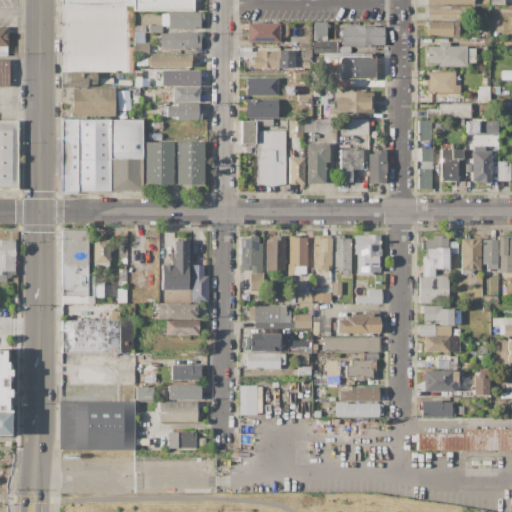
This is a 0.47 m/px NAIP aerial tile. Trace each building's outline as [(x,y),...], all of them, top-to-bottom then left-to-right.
[(193,0),(193,11),(134,11),(134,5),(61,5),(61,0),(193,0)] [(474,6),(473,20),(427,20),(427,6),(474,6)] [(199,12),(199,13),(203,13),(203,22),(199,22),(199,28),(167,29),(167,26),(167,14),(167,12),(199,12)] [(327,40),(313,40),(313,22),(327,22),(327,40)] [(427,22),(452,22),(458,22),(458,36),(452,36),(427,36),(427,22)] [(279,23),(279,41),(247,41),(247,23),(279,23)] [(341,26),(374,26),(374,27),(384,27),(384,45),(374,45),(374,46),(341,46),(341,26)] [(144,32),(144,43),(133,43),(133,32),(144,32)] [(201,32),(201,41),(200,41),(200,49),(159,49),(159,33),(171,33),(171,32),(201,32)] [(476,38),(476,47),(468,47),(468,42),(468,38),(476,38)] [(336,42),(336,53),(326,53),(326,42),(336,42)] [(466,46),(466,48),(466,63),(466,67),(438,67),(438,64),(427,64),(427,46),(438,46),(438,42),(449,42),(449,46),(466,46)] [(133,43),(144,43),(148,43),(148,54),(133,54),(133,43)] [(310,61),(300,61),(299,61),(299,54),(292,54),(291,46),(310,46),(310,61)] [(466,48),(476,48),(476,63),(466,63),(466,48)] [(286,51),(287,67),(253,68),(253,57),(257,56),(257,51),(286,51)] [(190,55),(190,67),(149,67),(149,56),(190,55)] [(373,57),(373,64),(378,64),(378,71),(373,71),(373,78),(369,78),(369,79),(366,79),(366,78),(346,78),(346,79),(345,80),(344,80),(343,81),(342,81),(341,81),(340,80),(339,79),(339,75),(338,75),(338,72),(341,72),(341,64),(339,62),(339,59),(341,57),(373,57)] [(0,59),(8,59),(8,87),(0,87),(0,59)] [(300,61),(310,61),(310,69),(300,69),(300,61)] [(141,70),(141,87),(133,87),(133,70),(141,70)] [(199,70),(199,86),(161,86),(161,80),(155,80),(155,71),(161,71),(161,70),(199,70)] [(511,80),(500,80),(500,70),(511,70),(511,80)] [(427,71),(455,71),(455,85),(459,85),(459,93),(427,93),(427,71)] [(96,72),(96,84),(87,84),(87,87),(68,87),(68,72),(96,72)] [(277,78),(277,95),(246,95),(245,78),(277,78)] [(198,86),(198,102),(172,102),(172,99),(172,93),(172,86),(198,86)] [(284,86),(294,86),(294,95),(284,95),(284,86)] [(477,86),(499,87),(499,103),(477,103),(477,86)] [(71,88),(112,88),(112,96),(113,96),(113,116),(71,116),(71,88)] [(372,91),(373,114),(329,114),(329,104),(335,104),(335,92),(372,91)] [(278,99),(278,118),(253,118),(253,117),(245,117),(245,100),(278,99)] [(197,103),(197,110),(201,110),(201,119),(176,119),(176,117),(166,117),(166,106),(176,106),(176,103),(197,103)] [(470,103),(470,118),(438,118),(438,109),(438,103),(470,103)] [(438,109),(438,118),(426,118),(426,109),(438,109)] [(77,192),(61,192),(61,119),(76,119),(77,192)] [(109,190),(109,192),(77,192),(76,119),(109,119),(109,190)] [(109,119),(141,119),(142,190),(109,190),(109,119)] [(255,122),(255,119),(272,119),(272,127),(255,127),(255,122)] [(303,132),(303,119),(336,119),(336,132),(303,132)] [(368,119),(368,134),(340,134),(340,119),(368,119)] [(288,137),(288,120),(302,120),(302,137),(288,137)] [(0,121),(17,121),(17,189),(0,189),(0,121)] [(431,121),(431,140),(418,140),(418,121),(431,121)] [(434,121),(444,121),(444,130),(434,130),(434,121)] [(497,121),(497,134),(464,134),(464,121),(497,121)] [(255,122),(255,127),(255,143),(240,143),(240,122),(255,122)] [(284,131),(284,183),(271,186),(257,183),(257,131),(284,131)] [(172,142),(172,184),(145,184),(144,142),(172,142)] [(176,142),(203,142),(203,185),(176,185),(176,142)] [(327,143),(327,162),(324,162),(324,183),(305,183),(305,144),(327,143)] [(471,151),(472,151),(472,146),(483,146),(483,151),(491,151),(491,161),(492,161),(492,172),(491,172),(491,182),(478,182),(478,181),(471,181),(471,151)] [(420,148),(432,148),(432,161),(420,161),(420,148)] [(361,149),(361,169),(351,169),(351,182),(340,182),(339,149),(361,149)] [(440,149),(449,149),(454,149),(463,149),(463,173),(457,173),(457,181),(440,181),(440,149)] [(384,150),(385,183),(368,183),(368,153),(373,153),(373,150),(384,150)] [(303,158),(303,184),(288,184),(288,158),(303,158)] [(497,162),(510,162),(510,181),(496,181),(497,162)] [(430,170),(430,189),(418,188),(418,169),(430,170)] [(61,231),(86,231),(86,272),(94,272),(94,304),(61,304),(61,231)] [(313,235),(329,235),(329,236),(330,236),(330,265),(330,268),(329,268),(329,269),(327,269),(327,271),(317,271),(317,269),(313,269),(313,260),(312,260),(312,249),(313,249),(313,238),(313,235)] [(334,239),(335,239),(335,235),(343,235),(343,239),(351,239),(351,274),(341,274),(341,270),(334,270),(334,239)] [(353,235),(367,235),(379,235),(379,248),(381,251),(381,254),(379,257),(379,272),(372,272),(372,275),(356,275),(356,254),(353,254),(353,235)] [(240,238),(249,238),(249,236),(259,236),(259,243),(263,243),(263,273),(251,273),(251,270),(240,270),(240,238)] [(284,236),(284,270),(265,270),(265,240),(272,240),(272,236),(284,236)] [(306,237),(306,266),(294,266),(294,275),(287,275),(287,264),(288,264),(288,236),(297,236),(297,237),(306,237)] [(448,248),(426,248),(425,248),(425,239),(432,239),(432,236),(448,236),(448,248)] [(497,237),(504,237),(504,236),(511,236),(511,273),(511,276),(502,276),(502,273),(497,273),(497,269),(497,240),(497,237)] [(479,238),(479,270),(471,270),(471,273),(460,273),(460,270),(460,238),(479,238)] [(0,239),(14,239),(14,275),(11,275),(11,278),(6,278),(6,282),(0,282),(0,239)] [(93,240),(108,240),(108,262),(93,262),(93,240)] [(187,290),(161,290),(161,265),(171,265),(171,257),(173,257),(173,240),(187,240),(187,290)] [(497,240),(497,269),(485,269),(485,264),(481,264),(481,240),(497,240)] [(422,277),(422,256),(426,256),(426,248),(448,248),(448,269),(434,269),(434,275),(434,277),(422,277)] [(118,269),(126,269),(126,286),(118,286),(118,269)] [(250,273),(263,273),(263,290),(250,290),(250,273)] [(447,275),(447,301),(437,301),(437,304),(419,304),(419,277),(422,277),(434,277),(434,275),(447,275)] [(207,276),(207,302),(190,302),(190,276),(207,276)] [(341,282),(341,295),(332,295),(332,282),(341,282)] [(117,289),(125,289),(125,302),(117,302),(117,289)] [(380,289),(380,303),(356,303),(356,296),(367,296),(367,289),(380,289)] [(312,292),(312,302),(297,302),(297,292),(312,292)] [(313,293),(330,293),(330,301),(313,301),(313,293)] [(482,295),(496,295),(496,303),(482,303),(482,295)] [(196,304),(196,313),(197,313),(197,318),(195,318),(195,319),(157,319),(157,304),(196,304)] [(422,305),(441,305),(441,309),(453,309),(453,310),(460,310),(460,324),(453,324),(453,325),(423,325),(423,314),(422,314),(422,305)] [(290,322),(253,322),(253,321),(248,321),(248,308),(253,308),(253,306),(286,306),(286,311),(290,311),(290,322)] [(294,314),(311,314),(311,328),(294,328),(294,314)] [(379,333),(337,333),(337,320),(345,320),(345,317),(351,317),(351,314),(372,314),(372,317),(379,317),(379,333)] [(330,317),(330,335),(312,335),(312,317),(330,317)] [(119,320),(119,353),(61,353),(61,320),(119,320)] [(198,320),(198,335),(166,335),(166,320),(198,320)] [(449,325),(449,335),(417,335),(417,325),(449,325)] [(503,325),(511,325),(511,335),(503,335),(503,325)] [(448,336),(448,351),(448,352),(423,352),(423,336),(448,336)] [(448,351),(448,336),(458,336),(458,351),(448,351)] [(379,337),(379,352),(324,352),(324,337),(379,337)] [(249,351),(249,339),(279,339),(279,351),(249,351)] [(511,339),(511,365),(507,365),(507,350),(501,350),(501,341),(508,341),(508,339),(511,339)] [(308,341),(308,349),(302,349),(290,349),(290,341),(308,341)] [(0,435),(9,435),(8,397),(10,391),(9,390),(8,363),(3,361),(3,349),(0,349),(0,435)] [(279,353),(279,354),(284,354),(284,364),(279,364),(279,369),(246,369),(246,353),(279,353)] [(308,354),(308,364),(295,364),(295,354),(308,354)] [(375,360),(375,372),(372,372),(372,379),(370,379),(370,380),(366,380),(366,379),(363,379),(363,380),(354,380),(354,377),(345,377),(345,366),(350,366),(350,360),(375,360)] [(339,361),(339,370),(339,384),(327,384),(327,374),(326,374),(326,361),(339,361)] [(154,363),(154,383),(139,383),(139,363),(154,363)] [(199,365),(199,380),(170,380),(170,365),(199,365)] [(310,366),(310,374),(297,374),(297,366),(310,366)] [(422,370),(450,370),(450,372),(457,372),(457,382),(459,382),(459,387),(454,387),(454,391),(422,391),(422,386),(421,386),(421,381),(422,381),(422,370)] [(473,378),(489,378),(489,395),(473,395),(473,378)] [(200,385),(200,400),(168,400),(168,385),(200,385)] [(255,385),(237,385),(238,414),(255,414),(255,385)] [(153,387),(153,401),(135,401),(135,387),(153,387)] [(325,387),(325,397),(311,397),(311,387),(325,387)] [(378,401),(338,401),(338,391),(348,391),(348,389),(350,389),(350,387),(378,387),(378,401)] [(489,400),(511,400),(511,417),(489,417),(489,400)] [(133,401),(133,450),(58,450),(58,401),(133,401)] [(420,401),(441,401),(441,402),(451,402),(451,417),(421,417),(421,410),(420,410),(420,401)] [(196,402),(196,421),(159,421),(159,402),(196,402)] [(378,416),(336,416),(336,404),(378,404),(378,416)] [(511,428),(511,450),(416,450),(416,434),(463,434),(463,428),(511,428)] [(195,432),(195,433),(197,433),(197,436),(195,436),(195,448),(168,448),(168,432),(195,432)]
